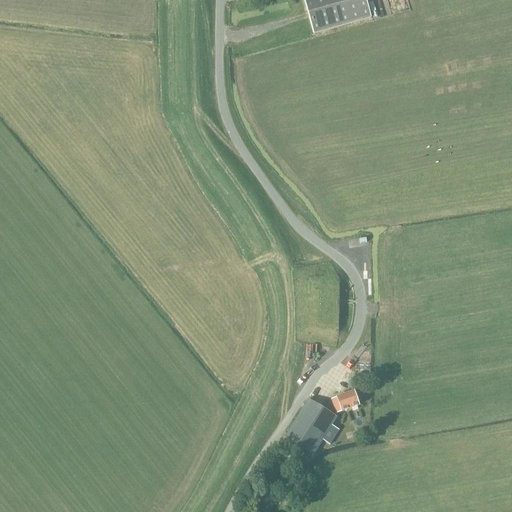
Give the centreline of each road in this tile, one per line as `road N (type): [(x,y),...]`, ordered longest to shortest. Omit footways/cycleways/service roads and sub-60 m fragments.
road 1 (unclassified): [(231,511),(318,374),(358,332),(360,285),(287,213),(239,147),(219,87),(222,0)]
road 2 (track): [(397,453),(397,312),(422,295),(511,267)]
